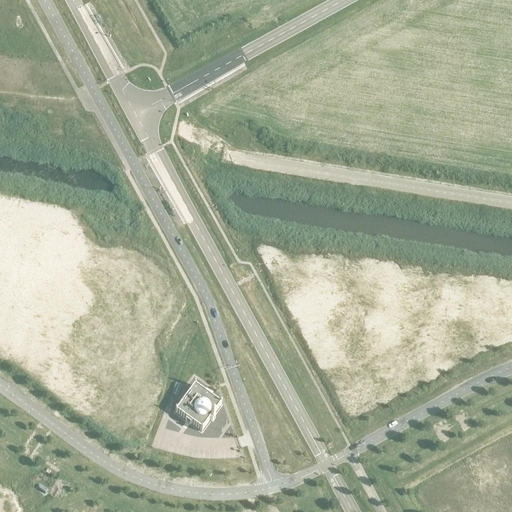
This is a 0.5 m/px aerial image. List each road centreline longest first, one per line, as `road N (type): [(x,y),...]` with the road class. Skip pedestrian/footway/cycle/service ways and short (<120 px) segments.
road 1 (unclassified): [(43,0),(208,305),(275,486)]
road 2 (unclassified): [(275,486),(210,494),(132,477),(0,386)]
road 3 (unclassified): [(511,367),(275,486)]
